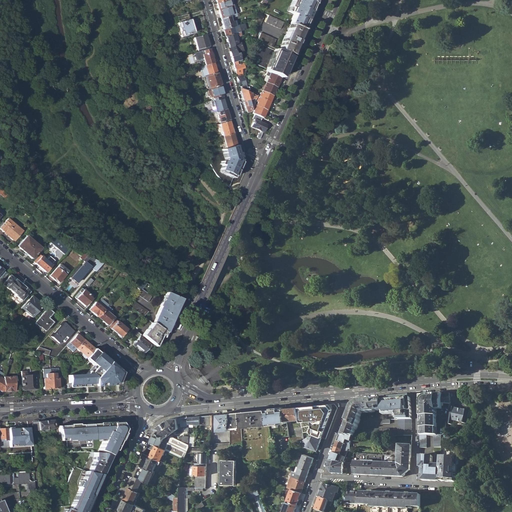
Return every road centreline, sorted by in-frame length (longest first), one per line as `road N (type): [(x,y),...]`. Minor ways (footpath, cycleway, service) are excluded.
road 1 (primary): [(265,157),(179,347)]
road 2 (residential): [(265,157),(245,145),(205,0)]
road 3 (primary): [(336,0),(265,157)]
road 4 (residential): [(0,249),(120,356)]
road 5 (secondary): [(346,390),(214,404)]
